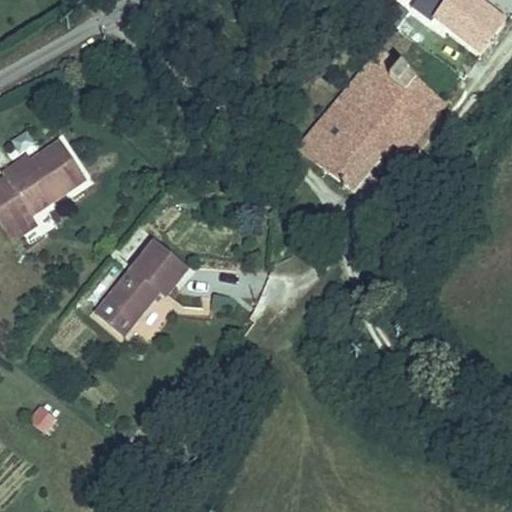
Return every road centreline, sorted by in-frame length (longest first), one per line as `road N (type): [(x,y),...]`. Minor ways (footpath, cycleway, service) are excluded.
road 1 (unclassified): [(163,511),(328,270),(511,48)]
road 2 (residential): [(0,89),(145,0)]
